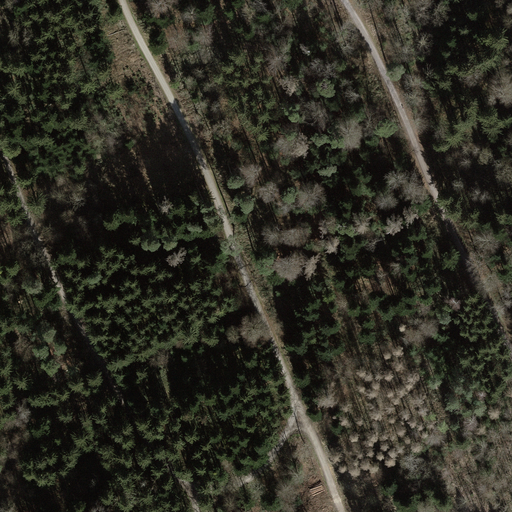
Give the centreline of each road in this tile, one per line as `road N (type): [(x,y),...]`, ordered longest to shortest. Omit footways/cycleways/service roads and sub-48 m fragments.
road 1 (track): [(342,511),(125,0)]
road 2 (track): [(0,138),(80,325),(124,409),(173,469),(198,486),(229,486),(267,466),(298,412)]
road 3 (track): [(341,0),(511,339)]
